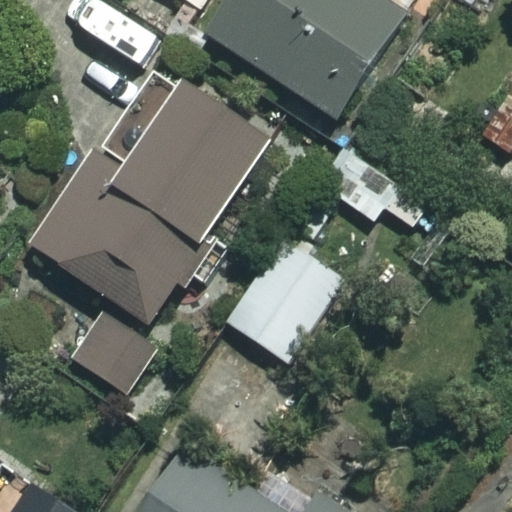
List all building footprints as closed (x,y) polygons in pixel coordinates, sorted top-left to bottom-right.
[(162,0),(205,28),(223,0),(162,0)] [(417,28),(373,0),(251,0),(219,50),(350,133),(417,28)] [(290,167),(166,85),(110,169),(104,165),(40,261),(119,314),(75,380),(135,420),(180,354),(170,347),(290,167)] [(511,121),(494,148),(511,160),(511,121)] [(372,162),(352,187),(419,241),(440,216),(372,162)] [(356,290),(297,253),(242,340),(302,377),(356,290)] [(269,511),(267,511),(199,470),(173,511),(323,511),(284,488),(269,511)] [(0,495),(9,481),(0,475),(0,495)] [(57,511),(42,501),(33,511),(57,511)]
